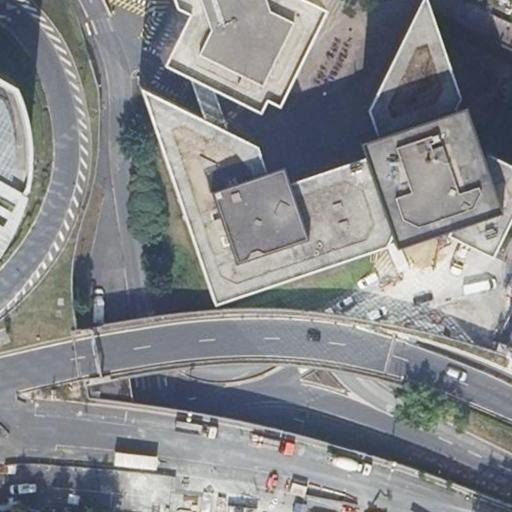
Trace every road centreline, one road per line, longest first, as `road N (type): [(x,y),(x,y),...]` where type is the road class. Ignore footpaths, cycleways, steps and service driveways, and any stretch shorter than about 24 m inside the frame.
road 1 (primary): [(3,372),(99,349),(254,335),(385,353),(511,398)]
road 2 (residential): [(170,481),(121,172),(115,72),(91,0)]
road 3 (secondary): [(170,481),(179,444),(199,417),(236,396),(270,391),(354,410),(511,472)]
road 4 (unclassified): [(0,293),(59,205),(66,139),(54,73),(39,42),(0,2)]
road 5 (residential): [(0,489),(167,496),(279,511)]
